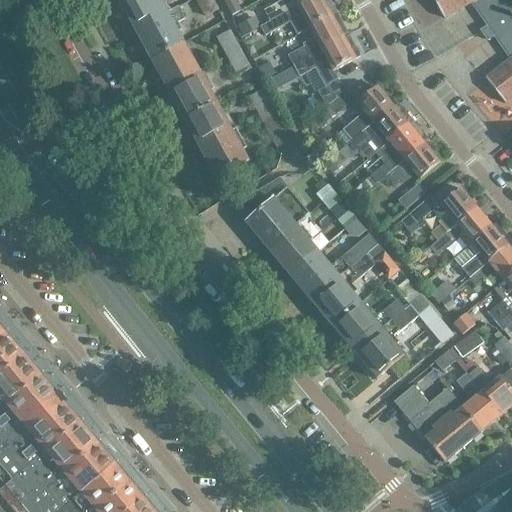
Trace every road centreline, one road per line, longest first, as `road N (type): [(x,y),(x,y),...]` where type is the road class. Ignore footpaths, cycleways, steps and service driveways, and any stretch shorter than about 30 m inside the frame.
road 1 (residential): [(385,480),(201,260),(54,0)]
road 2 (secondary): [(328,511),(42,142)]
road 3 (secondary): [(14,146),(296,511)]
road 4 (residential): [(511,214),(401,83),(356,0)]
